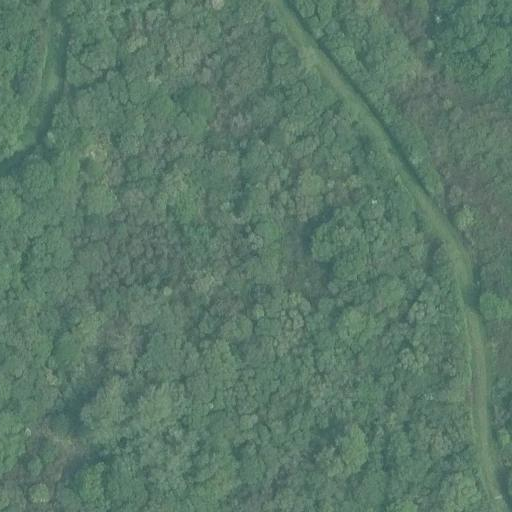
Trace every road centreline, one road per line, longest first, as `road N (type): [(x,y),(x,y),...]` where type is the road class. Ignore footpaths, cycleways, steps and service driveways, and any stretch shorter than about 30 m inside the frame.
road 1 (track): [(505,511),(491,474),(481,353),(449,238),(277,0)]
road 2 (track): [(62,0),(34,139),(0,174)]
